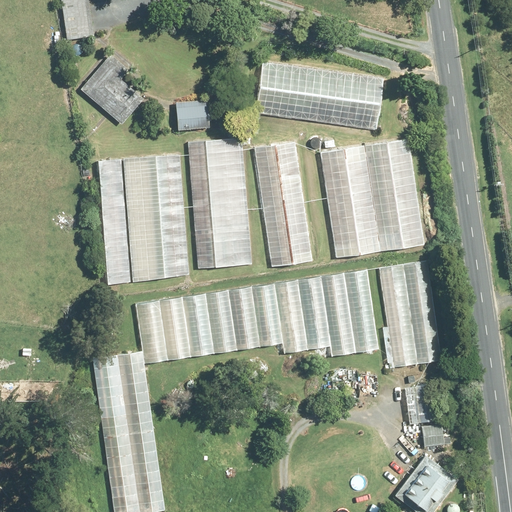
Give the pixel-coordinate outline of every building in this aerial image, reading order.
[(87,0),(60,0),(66,40),(93,36),(87,0)] [(130,70),(112,54),(81,90),(122,125),(144,99),(122,80),(130,70)] [(384,76),(263,60),(256,114),(377,130),(384,76)] [(210,101),(178,101),(178,130),(210,130),(210,101)] [(251,137),(187,141),(197,269),(251,265),(242,145),(252,144),(251,137)] [(366,145),(382,251),(426,245),(410,139),(366,145)] [(296,142),(255,148),(271,267),(312,261),(296,142)] [(382,251),(366,145),(321,152),(337,258),(382,251)] [(181,155),(97,160),(107,283),(190,277),(181,155)] [(426,260),(379,267),(388,327),(383,327),(389,367),(441,359),(426,260)] [(367,270),(137,303),(145,364),(282,344),(285,364),(379,350),(367,270)] [(118,356),(141,511),(153,511),(167,510),(143,352),(118,356)] [(141,511),(118,356),(91,360),(114,511),(141,511)] [(438,385),(405,388),(409,423),(406,424),(407,429),(419,428),(420,433),(423,433),(425,447),(445,445),(438,385)] [(434,511),(460,480),(426,454),(394,496),(415,511),(434,511)]
